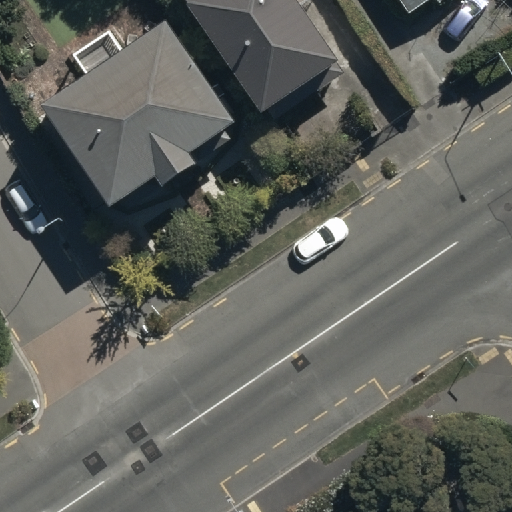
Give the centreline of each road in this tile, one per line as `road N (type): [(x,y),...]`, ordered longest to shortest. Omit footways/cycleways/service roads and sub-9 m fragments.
road 1 (tertiary): [(140,450),(491,213)]
road 2 (residential): [(0,224),(140,450)]
